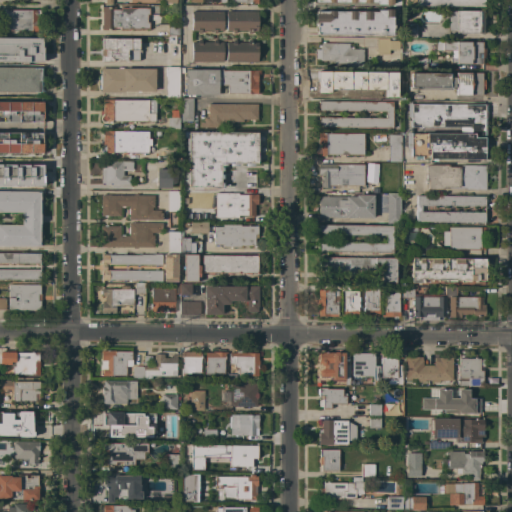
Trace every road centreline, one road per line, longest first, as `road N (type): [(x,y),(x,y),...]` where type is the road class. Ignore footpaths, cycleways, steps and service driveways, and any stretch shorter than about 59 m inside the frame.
road 1 (residential): [(511,336),(0,332)]
road 2 (residential): [(68,511),(71,0)]
road 3 (residential): [(290,511),(289,0)]
